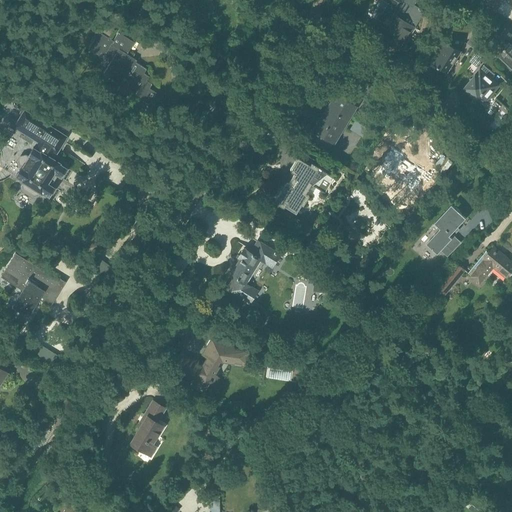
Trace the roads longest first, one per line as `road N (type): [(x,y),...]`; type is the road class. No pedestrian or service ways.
road 1 (secondary): [(302,6),(38,437)]
road 2 (residential): [(488,162),(302,6)]
